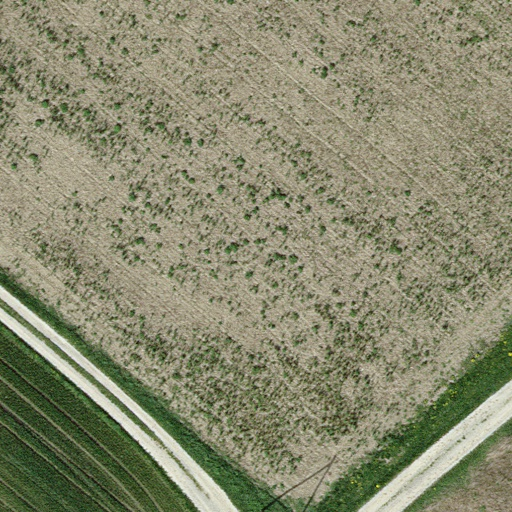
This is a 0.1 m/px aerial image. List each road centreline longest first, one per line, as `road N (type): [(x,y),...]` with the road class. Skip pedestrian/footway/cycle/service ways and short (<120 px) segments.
road 1 (track): [(235,511),(0,316)]
road 2 (track): [(377,511),(511,398)]
